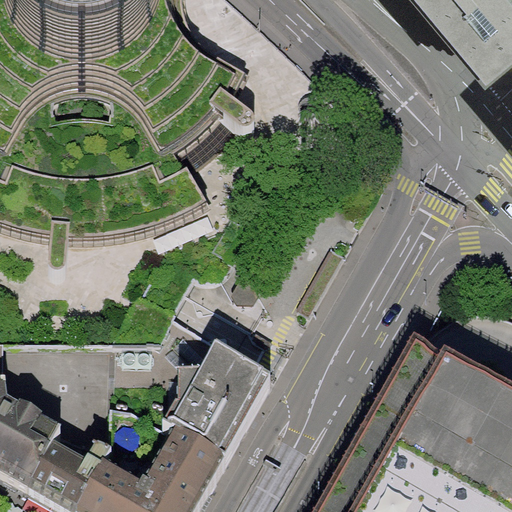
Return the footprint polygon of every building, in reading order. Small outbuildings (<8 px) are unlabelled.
[(250,142),(252,140),(253,138),(254,135),(254,133),(254,131),(252,129),(232,113),(249,81),(207,57),(203,53),(193,40),(188,29),(184,0),(0,0),(0,237),(50,251),(48,277),(48,278),(49,280),(50,281),(51,282),(53,283),(55,284),(58,284),(59,284),(61,283),(63,282),(64,281),(65,279),(66,277),(68,252),(124,248),(174,234),(211,214),(190,178),(184,181),(175,167),(221,127),(241,143),(242,143),(244,144),(247,144),(250,142)] [(511,0),(431,0),(486,64),(498,54),(511,42),(511,0)] [(345,262),(331,256),(297,315),(308,322),(345,262)] [(197,280),(164,262),(112,351),(155,351),(160,353),(163,347),(159,345),(163,339),(167,341),(170,335),(166,333),(197,280)] [(247,290),(242,290),(235,301),(238,306),(251,306),(254,301),(247,290)] [(511,511),(511,415),(446,377),(417,360),(389,408),(329,511),(511,511)] [(172,442),(224,472),(235,452),(270,392),(215,361),(203,384),(178,384),(178,416),(183,419),(170,441),(172,442)] [(3,393),(0,393),(0,482),(28,499),(59,444),(38,432),(40,429),(21,419),(20,421),(5,413),(3,393)] [(136,489),(135,491),(105,473),(82,511),(201,511),(224,472),(172,442),(147,487),(146,486),(136,489)] [(60,443),(59,444),(28,499),(38,504),(51,511),(82,511),(105,473),(110,463),(60,443)]
